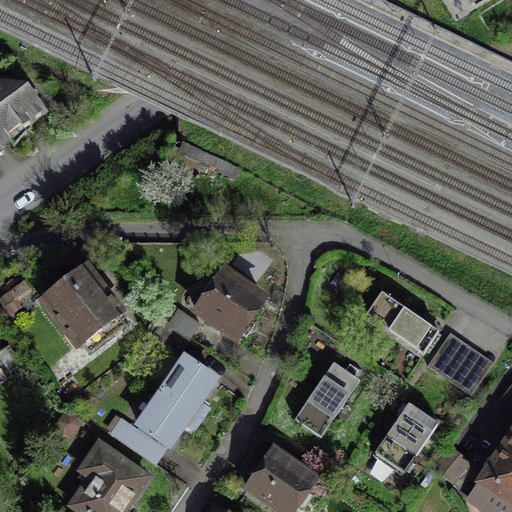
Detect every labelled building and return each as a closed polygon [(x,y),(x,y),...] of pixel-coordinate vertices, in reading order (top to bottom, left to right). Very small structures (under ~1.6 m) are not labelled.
[(0,171),(61,123),(44,93),(0,91),(0,171)] [(240,171),(183,143),(172,166),(193,176),(198,164),(235,182),(240,171)] [(137,319),(98,269),(48,307),(85,358),(137,319)] [(251,354),(280,304),(233,272),(202,323),(251,354)] [(440,327),(391,297),(374,325),(422,355),(440,327)] [(194,343),(203,328),(185,315),(174,328),(194,343)] [(491,363),(453,338),(436,365),(474,390),(491,363)] [(26,371),(12,351),(0,359),(0,362),(12,380),(26,371)] [(231,383),(195,360),(146,435),(126,422),(114,440),(162,471),(174,454),(181,459),(231,383)] [(371,389),(339,369),(303,423),(336,444),(371,389)] [(452,438),(415,412),(385,459),(421,485),(452,438)] [(75,442),(79,441),(82,439),(85,436),(87,433),(87,429),(86,425),(84,421),(81,419),(77,418),(73,418),(69,419),(66,421),(64,425),(63,429),(63,433),(65,436),(68,439),(71,441),(75,442)] [(137,511),(158,482),(105,445),(81,479),(93,487),(78,509),(82,511),(137,511)] [(511,511),(511,450),(470,510),(473,511),(511,511)] [(310,511),(327,486),(279,454),(250,498),(270,511),(310,511)]
